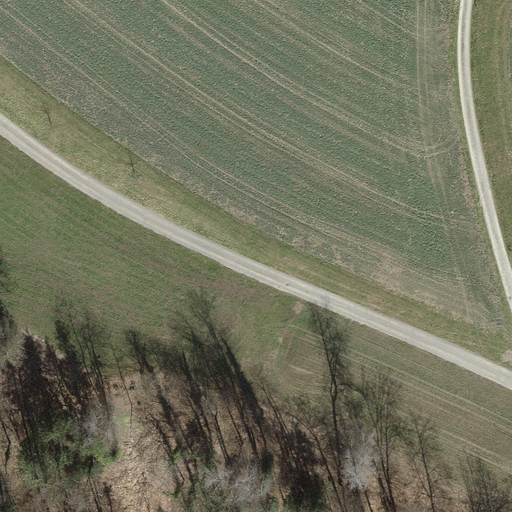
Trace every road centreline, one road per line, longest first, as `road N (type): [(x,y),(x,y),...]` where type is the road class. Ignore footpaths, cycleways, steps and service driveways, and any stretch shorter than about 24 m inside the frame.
road 1 (track): [(511,380),(177,234),(89,185),(0,121)]
road 2 (track): [(511,290),(468,112),(468,0)]
